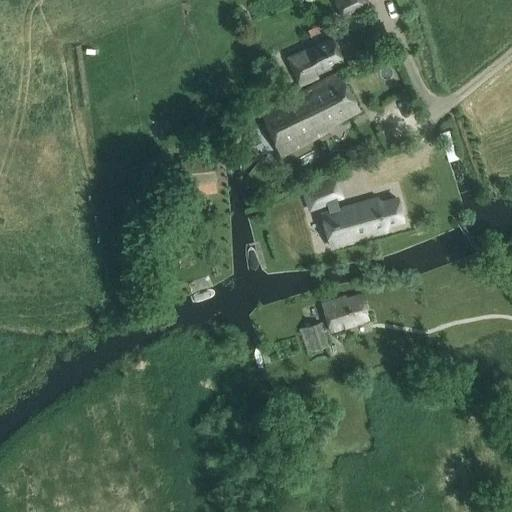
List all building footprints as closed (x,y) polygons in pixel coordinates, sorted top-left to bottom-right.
[(333,0),(343,19),(370,6),(367,0),(333,0)] [(331,39),(289,58),(302,85),(318,77),(317,73),(342,61),(331,39)] [(339,72),(261,114),(283,155),(333,128),(331,125),(360,109),(339,72)] [(461,156),(453,127),(451,128),(440,130),(448,160),(458,157),(461,156)] [(183,182),(215,178),(212,154),(180,158),(183,182)] [(402,220),(396,197),(378,203),(377,198),(339,208),(336,199),(341,197),(334,179),(302,191),(309,209),(325,203),(328,212),(330,211),(333,222),(330,223),(332,227),(335,227),(339,242),(386,229),(384,225),(402,220)] [(332,331),(369,319),(361,295),(348,300),(346,297),(324,305),(332,331)] [(300,328),(308,352),(329,345),(322,322),(300,328)]
